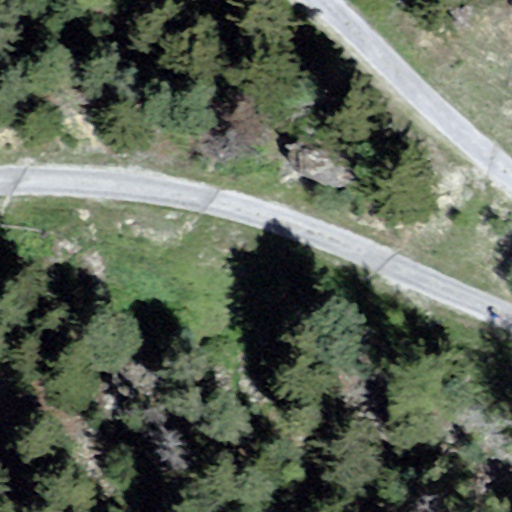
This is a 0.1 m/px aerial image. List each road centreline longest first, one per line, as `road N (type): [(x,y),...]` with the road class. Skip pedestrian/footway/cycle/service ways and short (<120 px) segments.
road 1 (track): [(0,180),(109,183),(277,216),(511,317)]
road 2 (track): [(511,173),(326,0)]
